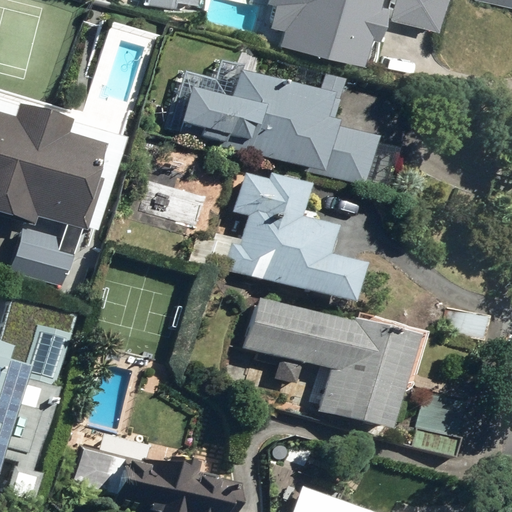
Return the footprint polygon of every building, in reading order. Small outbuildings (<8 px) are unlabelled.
[(142,0),(142,1),(154,8),(171,9),(173,1),(193,4),(193,0),(142,0)] [(261,0),(261,1),(269,3),(264,25),(279,28),(275,44),(355,63),(362,36),(368,37),(376,4),(369,2),(369,0),(261,0)] [(435,0),(387,0),(383,19),(429,30),(435,0)] [(511,0),(476,0),(511,8),(511,0)] [(320,97),(231,73),(224,101),(181,90),(171,127),(194,133),(191,142),(359,188),(374,137),(314,121),(320,97)] [(0,220),(27,228),(29,220),(59,228),(56,240),(18,230),(6,273),(59,288),(75,232),(78,233),(79,230),(89,232),(114,140),(0,109),(0,220)] [(343,306),(353,266),(319,257),(326,229),(291,220),(300,187),(260,176),(258,182),(235,176),(225,214),(240,218),(232,247),(225,245),(217,273),(343,306)] [(340,325),(252,300),(239,348),(321,372),(309,413),(378,432),(405,339),(341,321),(340,325)] [(480,317),(447,310),(442,333),(474,341),(480,317)] [(0,425),(14,371),(0,366),(0,425)] [(464,409),(424,397),(409,448),(450,459),(464,409)] [(133,464),(73,448),(63,486),(105,497),(102,508),(117,511),(208,511),(209,510),(216,511),(220,511),(228,486),(188,475),(191,466),(164,459),(162,468),(134,461),(133,464)] [(297,489),(287,511),(338,511),(337,511),(339,506),(297,489)]
